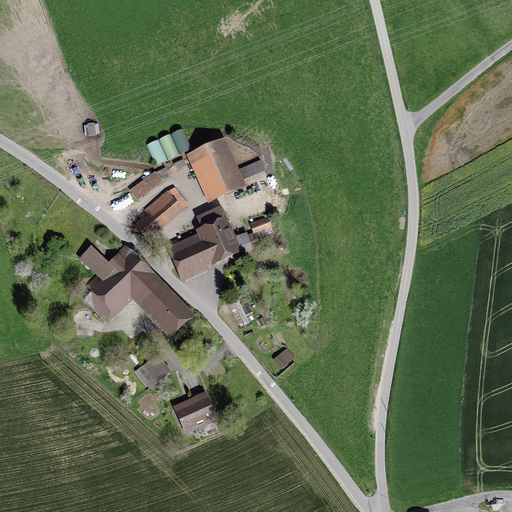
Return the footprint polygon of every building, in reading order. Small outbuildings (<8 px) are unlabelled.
[(157,166),(191,152),(182,130),(148,144),(157,166)] [(224,141),(185,159),(208,208),(246,190),(224,141)] [(260,157),(239,165),(245,180),(266,172),(260,157)] [(159,171),(163,180),(170,177),(166,168),(159,171)] [(155,175),(129,193),(137,204),(163,186),(155,175)] [(149,245),(188,207),(173,191),(143,212),(147,216),(134,229),(149,245)] [(196,221),(200,232),(196,233),(197,237),(189,242),(164,252),(181,285),(212,271),(241,257),(226,223),(222,211),(196,221)] [(267,220),(249,227),(256,245),(273,238),(267,220)] [(109,265),(115,259),(100,242),(93,247),(109,265)] [(157,280),(132,257),(123,248),(117,254),(119,257),(109,268),(90,250),(78,263),(94,279),(85,288),(90,295),(82,302),(108,326),(131,303),(170,344),(196,320),(157,280)] [(282,369),(296,358),(288,347),(273,359),(282,369)] [(160,359),(137,372),(149,392),(172,379),(160,359)] [(171,410),(185,439),(219,423),(206,394),(171,410)]
